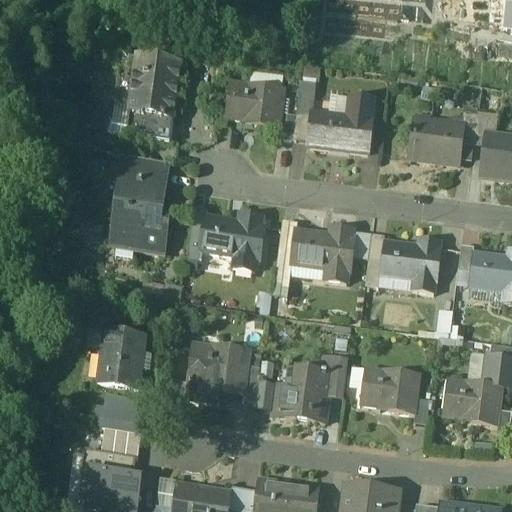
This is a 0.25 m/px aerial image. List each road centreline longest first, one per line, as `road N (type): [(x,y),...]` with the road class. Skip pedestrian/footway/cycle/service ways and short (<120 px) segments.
road 1 (residential): [(511,477),(192,446)]
road 2 (residential): [(511,220),(224,182)]
